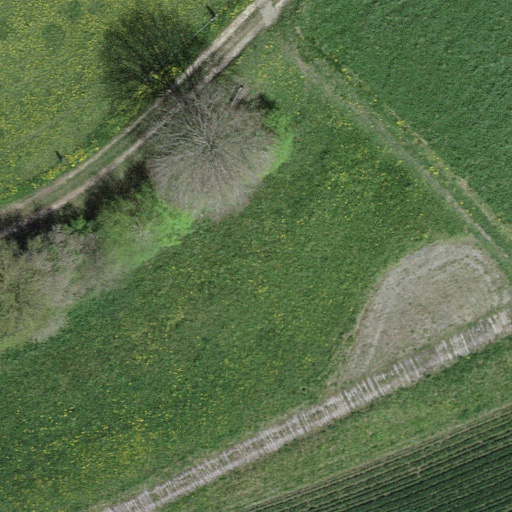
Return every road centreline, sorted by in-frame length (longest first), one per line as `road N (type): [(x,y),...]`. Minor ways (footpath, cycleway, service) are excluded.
road 1 (track): [(131,511),(511,315)]
road 2 (track): [(0,224),(54,199),(105,159),(273,0)]
road 3 (track): [(265,8),(511,229)]
